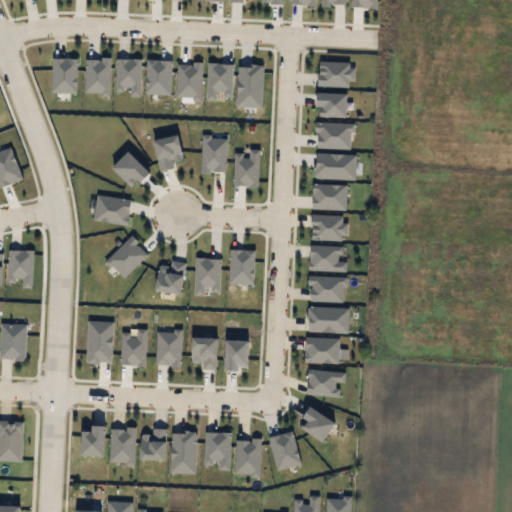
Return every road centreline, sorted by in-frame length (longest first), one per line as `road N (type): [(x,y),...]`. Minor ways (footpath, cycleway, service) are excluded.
road 1 (residential): [(43,511),(60,222),(46,161),(0,45)]
road 2 (residential): [(0,31),(86,22),(367,33)]
road 3 (residential): [(268,397),(288,30)]
road 4 (residential): [(0,383),(268,397)]
